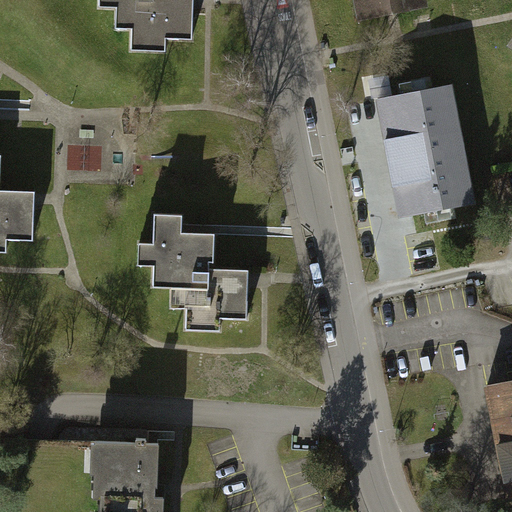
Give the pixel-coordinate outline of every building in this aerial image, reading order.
[(98,0),(98,10),(114,10),(113,30),(132,31),(131,52),(161,54),(162,43),(189,44),(191,0),(98,0)] [(423,0),(355,0),(359,21),(425,8),(423,0)] [(472,204),(450,87),(379,100),(401,217),(472,204)] [(0,253),(9,254),(10,242),(37,244),(39,193),(1,191),(3,155),(0,155),(0,253)] [(186,216),(166,216),(166,243),(148,242),(148,262),(134,262),(134,288),(154,288),(153,307),(172,307),(172,333),(209,333),(209,318),(235,318),(235,268),(217,267),(217,236),(186,235),(186,216)] [(511,382),(488,387),(510,499),(511,498),(511,382)] [(102,496),(101,511),(163,511),(164,497),(158,497),(159,443),(97,441),(95,496),(102,496)]
